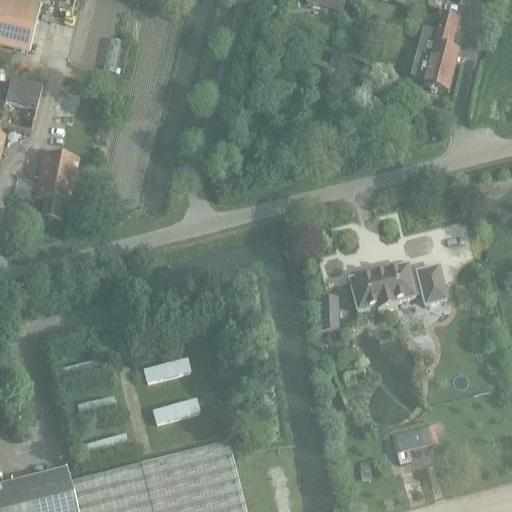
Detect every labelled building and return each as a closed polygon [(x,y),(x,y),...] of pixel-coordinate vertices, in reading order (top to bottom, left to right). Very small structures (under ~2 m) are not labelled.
[(0,0),(0,48),(29,55),(40,9),(0,0)] [(267,0),(265,14),(277,16),(280,0),(267,0)] [(307,0),(306,5),(342,15),(346,0),(307,0)] [(372,0),(414,12),(416,6),(436,11),(439,0),(372,0)] [(424,30),(411,79),(425,83),(423,89),(428,90),(430,93),(434,94),(437,92),(447,95),(455,65),(448,63),(454,40),(459,21),(443,17),(438,33),(424,30)] [(347,75),(351,59),(333,54),(329,70),(347,75)] [(0,128),(31,136),(42,89),(11,81),(5,106),(0,126),(0,128)] [(60,224),(64,206),(70,207),(79,164),(43,156),(34,200),(44,202),(40,220),(60,224)] [(357,316),(377,311),(378,315),(396,311),(395,306),(415,301),(414,300),(422,298),(424,309),(446,303),(438,270),(416,276),(417,277),(409,279),(407,270),(349,284),(357,316)] [(319,302),(320,334),(338,333),(337,301),(319,302)] [(66,385),(108,373),(104,359),(62,371),(66,385)] [(147,383),(192,376),(190,361),(145,369),(147,383)] [(81,419),(118,413),(116,399),(79,405),(81,419)] [(158,426),(201,414),(198,400),(154,412),(158,426)] [(431,449),(438,448),(433,428),(391,438),(395,459),(431,449)] [(87,461),(131,449),(127,435),(84,448),(87,461)] [(243,511),(226,446),(139,469),(69,487),(75,511),(243,511)] [(66,473),(0,490),(0,511),(75,511),(69,487),(66,473)]
